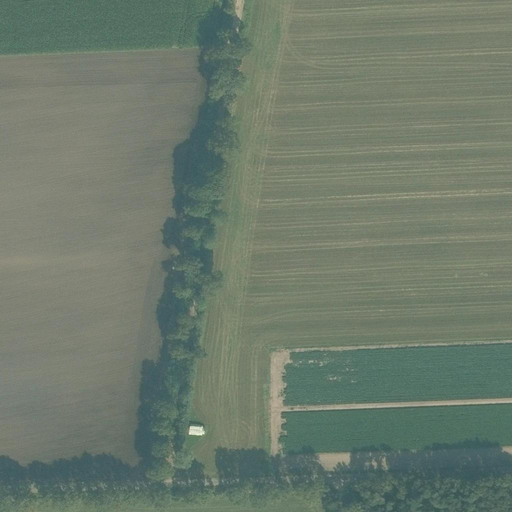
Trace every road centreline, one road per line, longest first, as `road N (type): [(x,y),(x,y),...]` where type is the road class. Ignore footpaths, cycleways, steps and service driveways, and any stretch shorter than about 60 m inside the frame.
road 1 (unclassified): [(511,470),(0,490)]
road 2 (track): [(163,484),(236,0)]
